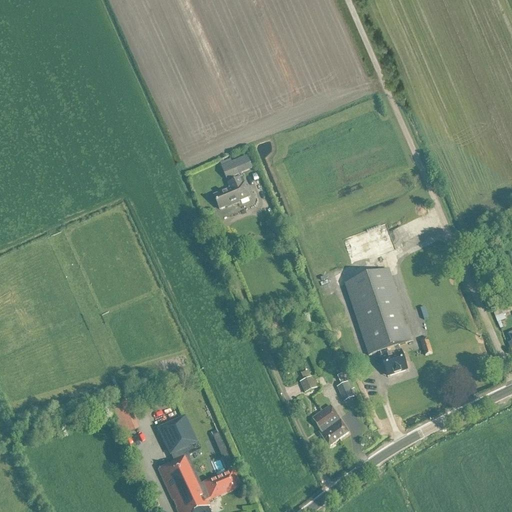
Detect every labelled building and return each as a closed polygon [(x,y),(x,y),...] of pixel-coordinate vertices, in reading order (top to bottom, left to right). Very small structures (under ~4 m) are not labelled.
[(253,171),(247,158),(232,164),(230,158),(220,163),(227,181),(253,171)] [(232,208),(240,204),(239,203),(250,199),(244,185),(245,185),(243,179),(229,185),(231,191),(214,198),(220,211),(232,206),(232,208)] [(232,208),(221,211),(222,217),(234,214),(232,208)] [(314,279),(323,276),(310,240),(301,243),(314,279)] [(399,354),(397,348),(413,343),(390,272),(345,287),(369,358),(386,352),(388,357),(382,360),(388,378),(390,377),(390,378),(405,373),(405,372),(407,371),(401,353),(399,354)] [(325,311),(341,306),(338,296),(322,301),(325,311)] [(424,356),(432,354),(428,339),(419,341),(424,356)] [(345,404),(355,399),(352,392),(354,391),(347,374),(337,378),(342,387),(338,389),(345,404)] [(313,378),(300,384),(305,395),(318,390),(313,378)] [(322,414),(340,441),(349,435),(338,419),(339,418),(333,409),(332,409),(331,408),(322,414)] [(122,438),(139,430),(130,411),(113,419),(122,438)] [(329,449),(340,441),(322,414),(312,421),(319,430),(321,429),(323,432),(319,434),(329,449)] [(174,464),(158,471),(176,511),(210,511),(207,504),(241,489),(233,471),(202,485),(200,486),(187,458),(201,452),(185,418),(158,431),(170,457),(171,456),(174,464)]
